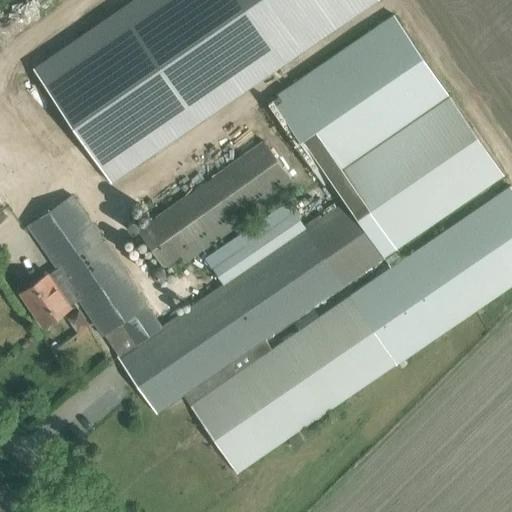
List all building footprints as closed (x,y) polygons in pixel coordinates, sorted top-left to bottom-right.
[(375,0),(133,0),(0,91),(0,100),(33,149),(68,125),(109,185),(377,2),(375,0)] [(331,178),(450,97),(394,14),(266,101),(323,184),(331,178)] [(350,206),(385,256),(432,225),(504,175),(450,97),(331,178),(347,201),(350,206)] [(185,257),(297,190),(269,142),(138,220),(176,282),(193,271),(185,257)] [(265,338),(183,394),(237,473),(306,425),(308,428),(328,415),(327,412),(511,284),(511,190),(509,186),(272,349),(265,338)] [(103,335),(122,322),(137,344),(161,327),(69,195),(27,225),(58,269),(79,300),(103,335)] [(137,344),(118,356),(156,412),(183,394),(265,338),(385,256),(350,206),(347,201),(329,212),(307,227),(295,211),(213,267),(224,284),(161,327),(137,344)] [(22,259),(3,272),(19,295),(21,294),(43,326),(71,306),(70,305),(79,300),(58,269),(49,275),(34,252),(23,260),(22,259)] [(299,431),(288,439),(294,447),(305,440),(299,431)]
